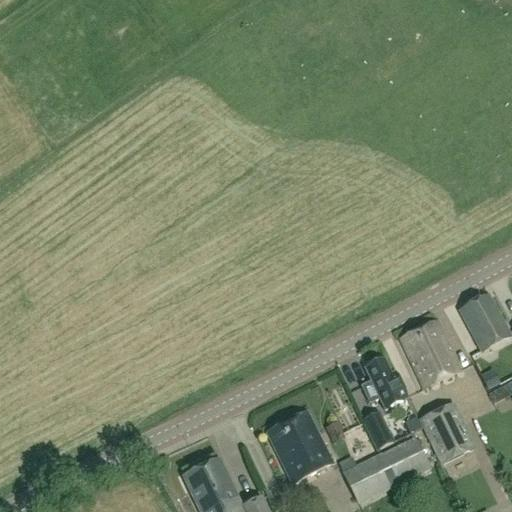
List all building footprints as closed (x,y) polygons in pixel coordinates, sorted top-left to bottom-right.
[(481,355),(508,341),(485,300),(458,315),(481,355)] [(399,343),(424,393),(459,376),(434,325),(399,343)] [(395,376),(390,378),(382,363),(364,373),(379,403),(380,402),(384,413),(406,401),(395,376)] [(404,395),(413,391),(403,370),(395,374),(404,395)] [(499,387),(492,372),(480,378),(487,393),(499,387)] [(348,376),(340,380),(350,399),(357,395),(348,376)] [(476,452),(453,406),(419,423),(417,419),(402,427),(408,440),(423,433),(441,470),(476,452)] [(378,454),(394,446),(379,416),(363,424),(378,454)] [(306,417),(266,438),(292,488),(332,467),(306,417)] [(334,447),(344,442),(337,426),(326,431),(334,447)] [(358,508),(430,473),(414,440),(355,469),(351,460),(337,467),(358,508)] [(240,511),(239,509),(218,464),(182,481),(197,511),(240,511)] [(267,511),(262,500),(242,510),(242,511),(267,511)]
